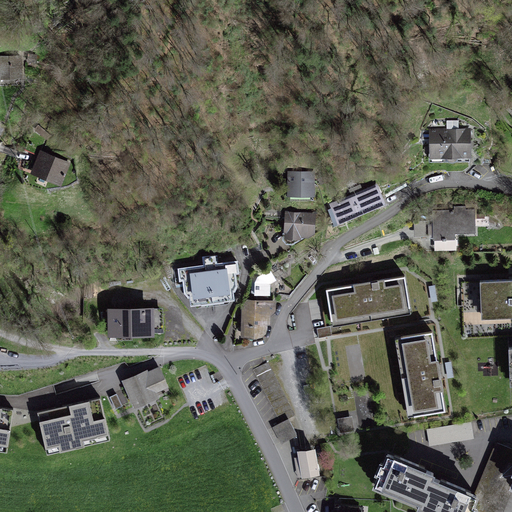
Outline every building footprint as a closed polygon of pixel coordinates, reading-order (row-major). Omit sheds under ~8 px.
[(25,57),(0,55),(0,80),(24,81),(25,57)] [(471,129),(429,129),(429,163),(470,163),(470,159),(471,159),(471,129)] [(70,164),(40,152),(30,174),(61,187),(70,164)] [(315,171),(287,171),(287,198),(315,198),(315,171)] [(386,206),(378,185),(363,190),(361,185),(348,190),(351,195),(329,205),(338,227),(386,206)] [(475,234),(475,210),(465,210),(464,207),(454,207),(454,211),(432,210),(433,241),(455,240),(455,235),(475,234)] [(316,235),(316,213),(285,212),(283,241),(301,241),(301,239),(308,239),(316,235)] [(204,267),(178,270),(180,284),(184,283),(185,295),(191,300),(191,306),(231,301),(234,297),(233,291),(236,287),(234,273),(240,272),(238,262),(217,264),(216,258),(203,259),(204,267)] [(270,285),(276,281),(270,271),(257,278),(255,284),(255,296),(270,296),(270,285)] [(405,278),(326,291),(332,328),(411,316),(405,278)] [(511,283),(463,286),(465,339),(511,336),(511,283)] [(243,301),(241,339),(258,340),(262,339),(265,336),(267,332),(268,326),(270,326),(271,318),(276,313),(276,301),(243,301)] [(163,309),(108,310),(108,338),(154,338),(154,333),(163,333),(163,309)] [(330,327),(317,329),(318,338),(332,335),(330,327)] [(432,335),(395,341),(408,420),(445,413),(432,335)] [(294,415),(266,363),(252,370),(280,423),(288,418),(294,415)] [(147,371),(121,382),(134,411),(160,399),(158,394),(169,388),(160,368),(148,372),(147,371)] [(117,395),(110,397),(115,409),(122,407),(117,395)] [(101,399),(37,414),(47,458),(110,442),(101,399)] [(13,410),(0,408),(0,453),(7,455),(13,410)] [(352,417),(337,419),(340,434),(355,431),(352,417)] [(281,445),(298,436),(288,418),(280,423),(271,428),(281,445)] [(472,423),(426,430),(428,445),(474,438),(472,423)] [(511,448),(497,443),(475,495),(476,495),(472,505),(475,506),(472,511),(501,511),(511,486),(511,448)] [(297,477),(318,474),(315,454),(295,457),(297,477)] [(421,501),(431,477),(433,473),(418,467),(419,464),(400,456),(399,459),(388,454),(384,463),(381,462),(376,472),(380,473),(376,483),(388,487),(387,489),(410,499),(411,497),(421,501)] [(431,477),(421,501),(419,505),(429,510),(428,511),(430,511),(472,511),(475,506),(472,505),(476,495),(475,495),(465,491),(466,489),(446,481),(445,483),(431,477)]
